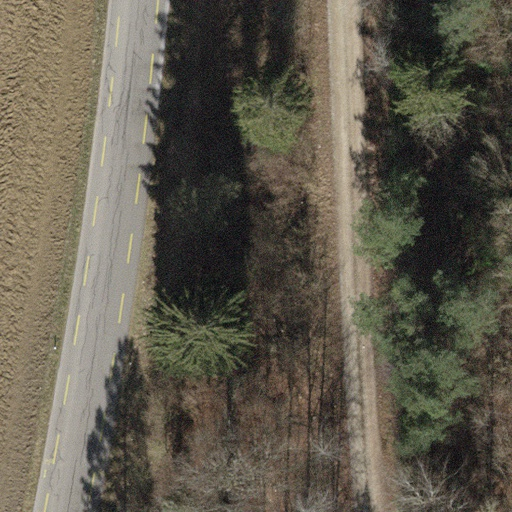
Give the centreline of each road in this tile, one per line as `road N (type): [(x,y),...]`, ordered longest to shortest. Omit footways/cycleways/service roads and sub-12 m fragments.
road 1 (primary): [(139,0),(103,315),(67,511)]
road 2 (track): [(396,511),(361,0)]
